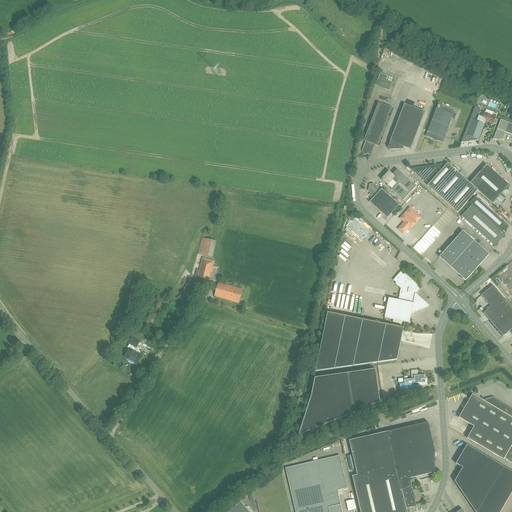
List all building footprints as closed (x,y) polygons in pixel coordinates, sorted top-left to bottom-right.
[(380,73),(377,80),(381,81),(379,86),(385,88),(384,89),(389,91),(393,82),(388,80),(390,77),(386,75),(380,73)] [(432,109),(438,91),(428,88),(426,95),(429,96),(426,106),(432,109)] [(453,114),(454,112),(440,107),(441,103),(438,102),(436,108),(435,109),(428,130),(427,130),(425,136),(443,142),(445,137),(453,114)] [(378,103),(365,139),(364,141),(366,141),(362,150),(364,155),(372,152),(375,145),(379,146),(394,109),(378,103)] [(389,150),(403,149),(404,147),(411,149),(425,112),(404,104),(390,141),(390,142),(388,148),(389,150)] [(475,114),(473,119),(483,123),(484,120),(487,121),(493,123),(495,117),(491,116),(492,112),(490,111),(486,110),(485,113),(484,113),(482,117),(482,118),(480,118),(480,116),(477,115),(475,114)] [(472,113),(461,143),(461,142),(462,141),(464,142),(464,143),(465,142),(469,142),(469,141),(472,142),(473,138),(477,139),(477,141),(478,141),(478,140),(484,123),(483,123),(473,119),(475,114),(472,113)] [(503,140),(506,132),(511,134),(511,140),(510,138),(511,140),(511,123),(501,120),(493,139),(504,140),(503,140)] [(427,185),(439,196),(457,213),(477,190),(492,204),(509,185),(487,164),(470,183),(448,163),(447,164),(446,163),(411,168),(410,169),(428,185),(427,185)] [(385,175),(381,179),(387,185),(403,200),(416,186),(397,169),(392,174),(389,171),(387,173),(384,173),(385,175)] [(381,213),(393,199),(381,189),(381,190),(373,183),(369,184),(368,191),(370,193),(369,194),(373,198),(369,202),(381,213)] [(475,208),(464,219),(465,219),(494,246),(505,235),(508,226),(476,197),(470,204),(475,208)] [(399,205),(393,199),(381,213),(387,218),(399,205)] [(400,226),(398,229),(403,234),(410,227),(411,229),(416,223),(421,217),(410,207),(408,209),(404,213),(400,218),(404,222),(400,226)] [(451,224),(457,217),(449,210),(437,223),(440,226),(442,224),(447,229),(449,226),(444,221),(446,219),(451,224)] [(436,223),(423,239),(430,246),(435,241),(438,237),(434,233),(436,231),(442,236),(445,232),(436,223)] [(439,257),(448,265),(465,281),(489,254),(463,230),(439,257)] [(415,247),(425,256),(428,252),(418,244),(415,247)] [(195,276),(197,276),(197,277),(209,281),(214,261),(202,257),(199,271),(196,270),(195,276)] [(417,285),(404,273),(403,274),(400,272),(393,280),(396,283),(395,283),(401,288),(398,300),(388,298),(384,318),(409,323),(411,313),(426,308),(427,303),(415,293),(419,289),(416,286),(417,285)] [(187,304),(199,284),(190,278),(178,298),(187,304)] [(243,290),(218,282),(214,296),(238,303),(243,290)] [(511,307),(493,285),(481,295),(491,307),(483,313),(503,336),(510,331),(511,333),(511,307)] [(167,305),(169,300),(158,296),(156,301),(167,305)] [(403,328),(327,312),(315,371),(397,360),(403,328)] [(137,364),(142,356),(132,350),(134,347),(136,348),(140,341),(133,337),(129,343),(130,344),(127,347),(129,349),(125,356),(137,364)] [(380,402),(375,369),(315,377),(311,395),(299,435),(380,402)] [(417,370),(411,371),(412,379),(415,379),(415,386),(418,386),(422,386),(422,385),(427,385),(427,379),(425,379),(424,375),(421,375),(421,374),(418,374),(417,370)] [(405,384),(399,384),(400,390),(416,389),(415,386),(415,379),(412,379),(404,380),(405,384)] [(472,394),(459,417),(474,426),(467,438),(504,459),(504,458),(511,463),(511,408),(494,397),(483,400),(472,394)] [(414,495),(412,487),(410,478),(435,472),(435,451),(432,440),(428,422),(412,425),(396,429),(381,433),(365,436),(349,440),(353,458),(357,475),(352,476),(360,511),(407,511),(406,508),(416,506),(414,498),(415,498),(414,495)] [(499,511),(511,491),(511,471),(467,445),(456,463),(462,467),(454,481),(475,511),(499,511)] [(286,468),(293,500),(295,511),(342,511),(337,490),(347,488),(339,455),(286,468)] [(356,509),(354,499),(346,501),(348,511),(356,509)] [(249,511),(240,501),(228,511),(249,511)]
